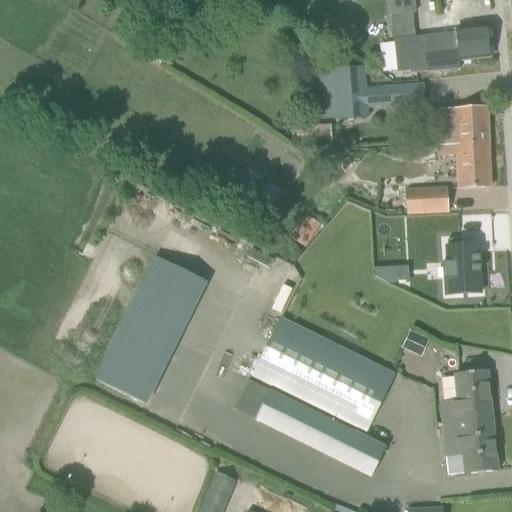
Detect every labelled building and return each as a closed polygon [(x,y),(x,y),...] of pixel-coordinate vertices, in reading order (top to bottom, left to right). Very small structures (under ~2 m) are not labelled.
[(388,0),(390,16),(414,13),(412,0),(388,0)] [(410,73),(410,74),(458,69),(457,62),(469,61),(489,59),(486,28),(454,32),(454,34),(414,38),(393,40),(397,74),(410,73)] [(47,42),(46,89),(77,90),(77,43),(47,42)] [(423,86),(367,91),(365,68),(332,71),(332,79),(320,80),(323,121),(336,119),(337,122),(369,119),(368,110),(424,105),(423,86)] [(439,111),(440,130),(440,146),(488,144),(486,109),(439,111)] [(329,126),(298,129),(299,149),(331,147),(329,126)] [(456,190),(470,189),(490,189),(488,144),(440,146),(441,160),(455,160),(456,190)] [(247,165),(231,191),(233,192),(247,200),(249,202),(264,176),(247,165)] [(446,188),(409,190),(410,213),(448,211),(446,188)] [(306,216),(291,239),(306,248),(320,225),(306,216)] [(446,263),(441,264),(442,280),(444,280),(445,296),(480,294),(477,246),(461,247),(461,240),(447,241),(447,247),(445,248),(446,263)] [(154,258),(93,381),(144,406),(205,283),(154,258)] [(393,268),(373,269),(373,278),(388,285),(393,285),(393,268)] [(394,375),(279,318),(249,378),(365,435),(394,375)] [(408,337),(402,352),(421,360),(427,345),(408,337)] [(443,427),(492,422),(487,373),(454,376),(456,401),(440,403),(443,427)] [(385,448),(247,382),(233,412),(370,479),(385,448)] [(448,477),(477,474),(497,472),(492,422),(443,427),(448,477)] [(223,511),(235,483),(216,475),(200,511),(223,511)]
